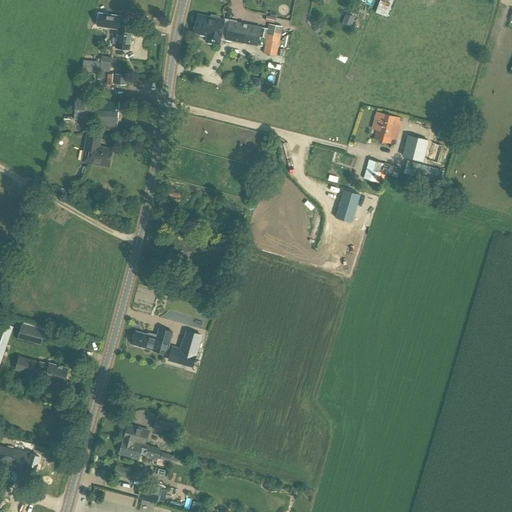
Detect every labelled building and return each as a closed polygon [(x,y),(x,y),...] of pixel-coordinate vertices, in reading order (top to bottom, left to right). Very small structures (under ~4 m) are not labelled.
[(101,11),(98,27),(118,30),(117,37),(114,37),(113,43),(116,43),(116,47),(130,49),(133,27),(120,26),(121,14),(101,11)] [(225,21),(198,15),(196,25),(207,27),(207,26),(227,31),(226,32),(233,33),(233,32),(260,37),(262,29),(230,22),(229,22),(225,21)] [(345,18),(342,24),(351,27),(352,22),(345,20),(346,18),(345,18)] [(280,42),(283,27),(269,24),(266,39),(280,42)] [(207,27),(196,25),(194,33),(208,36),(206,42),(219,45),(221,38),(226,39),(226,40),(258,47),(260,37),(233,32),(233,33),(226,32),(227,31),(207,26),(207,27)] [(277,56),(280,42),(266,39),(263,53),(277,56)] [(102,55),(99,68),(105,69),(105,73),(110,74),(110,68),(113,58),(102,55)] [(83,62),(82,72),(98,74),(99,63),(83,62)] [(115,75),(114,85),(126,86),(127,76),(115,75)] [(74,102),(73,121),(85,121),(85,118),(97,118),(95,129),(115,133),(118,119),(119,102),(114,102),(91,101),(91,96),(76,95),(76,102),(74,102)] [(376,112),(372,129),(376,130),(374,139),(395,145),(402,119),(376,112)] [(89,130),(83,162),(109,167),(113,150),(99,148),(102,133),(89,130)] [(439,130),(436,139),(452,143),(455,135),(439,130)] [(408,135),(402,155),(427,163),(428,161),(433,143),(408,135)] [(216,150),(225,152),(228,142),(219,140),(216,150)] [(433,143),(428,161),(438,164),(438,162),(441,163),(444,154),(440,153),(443,145),(433,143)] [(370,159),(364,179),(381,184),(384,175),(379,174),(382,163),(370,159)] [(408,160),(403,174),(438,183),(442,169),(408,160)] [(385,163),(381,173),(397,178),(401,167),(385,163)] [(239,164),(239,171),(247,172),(248,164),(239,164)] [(66,192),(58,188),(55,194),(63,198),(66,192)] [(344,190),(335,218),(352,223),(360,195),(344,190)] [(363,196),(354,224),(367,228),(376,200),(363,196)] [(227,243),(234,246),(235,246),(238,236),(231,233),(227,243)] [(175,239),(168,252),(187,261),(192,250),(197,253),(213,250),(212,246),(195,248),(175,239)] [(219,240),(215,249),(231,255),(234,246),(227,243),(219,240)] [(0,322),(0,365),(13,327),(0,322)] [(22,326),(18,339),(41,346),(45,332),(22,326)] [(136,331),(133,344),(167,354),(173,332),(160,328),(157,337),(136,331)] [(202,335),(186,330),(180,348),(172,346),(168,359),(176,362),(193,367),(202,335)] [(19,358),(16,370),(33,375),(36,363),(19,358)] [(40,362),(37,371),(46,374),(45,378),(64,384),(69,369),(49,363),(49,364),(40,362)] [(157,419),(154,430),(173,435),(176,424),(157,419)] [(127,426),(124,439),(134,442),(143,444),(145,445),(149,430),(138,427),(137,429),(127,426)] [(124,439),(119,453),(139,459),(140,453),(158,458),(160,449),(143,444),(134,442),(124,439)] [(0,446),(0,460),(23,467),(21,472),(25,473),(33,476),(39,457),(31,454),(30,455),(0,446)] [(129,470),(116,466),(113,475),(127,479),(129,470)] [(157,503),(161,491),(141,485),(138,498),(157,503)] [(147,511),(149,503),(130,499),(127,511),(147,511)]
